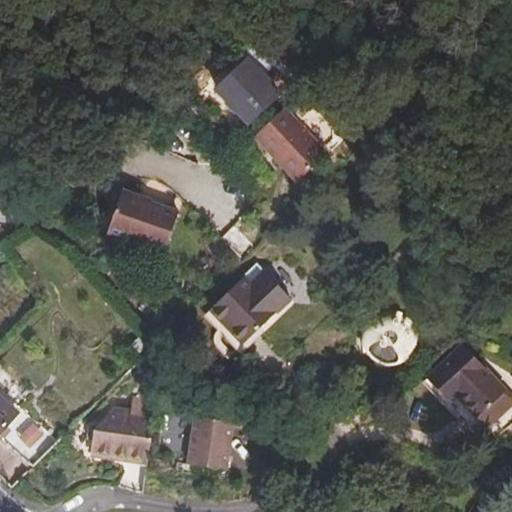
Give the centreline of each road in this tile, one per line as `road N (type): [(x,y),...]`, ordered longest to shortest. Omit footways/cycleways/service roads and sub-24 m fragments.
road 1 (track): [(351,0),(390,116),(447,191),(511,249)]
road 2 (residential): [(242,511),(296,500),(321,485),(331,465),(323,429),(255,353)]
road 3 (track): [(331,448),(354,430),(374,427),(422,442),(448,427)]
